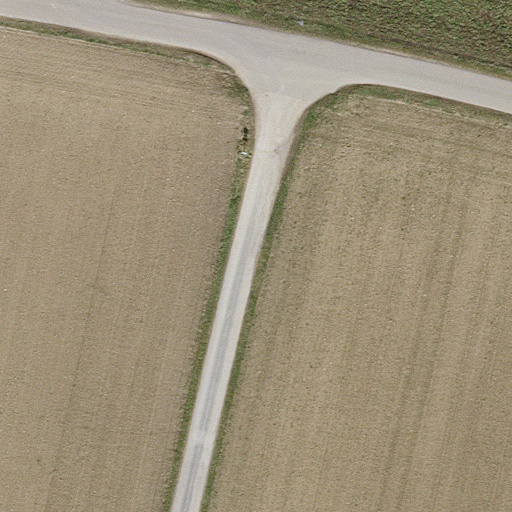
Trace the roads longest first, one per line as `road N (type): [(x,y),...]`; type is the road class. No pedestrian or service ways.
road 1 (track): [(186,511),(294,52)]
road 2 (unclassified): [(57,0),(511,104)]
